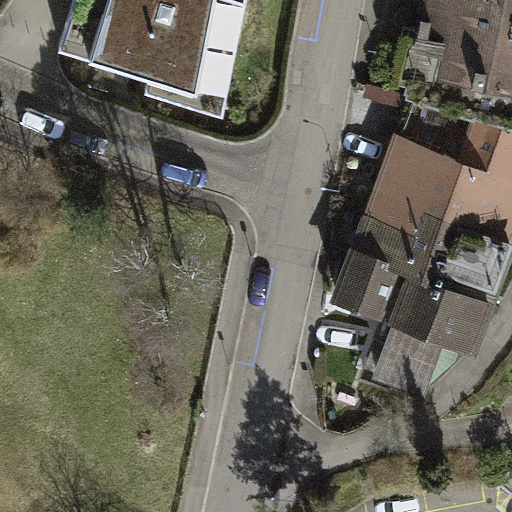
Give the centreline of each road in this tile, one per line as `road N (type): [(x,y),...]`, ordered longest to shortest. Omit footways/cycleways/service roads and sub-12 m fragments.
road 1 (residential): [(0,75),(303,193)]
road 2 (residential): [(303,193),(238,511)]
road 3 (residential): [(336,0),(303,193)]
